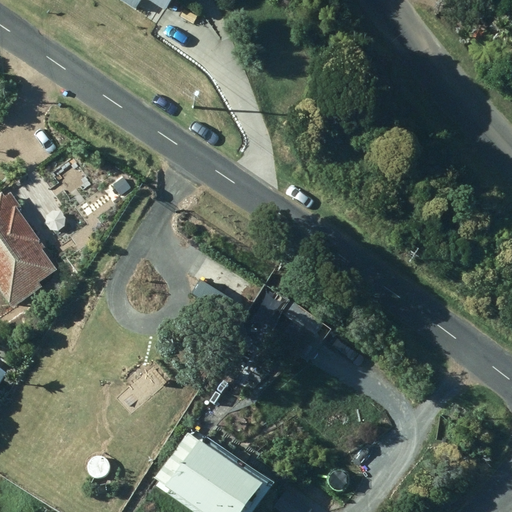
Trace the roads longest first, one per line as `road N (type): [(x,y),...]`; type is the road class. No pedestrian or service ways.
road 1 (tertiary): [(0,26),(308,231),(511,382)]
road 2 (tertiary): [(511,155),(462,105),(384,0)]
